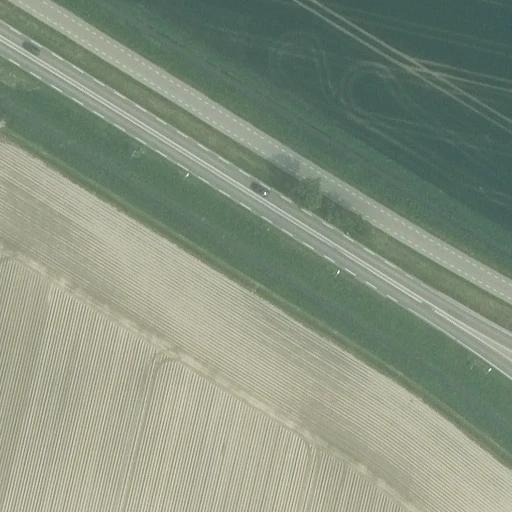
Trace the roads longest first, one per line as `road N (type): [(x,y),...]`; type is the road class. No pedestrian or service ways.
road 1 (secondary): [(494,346),(0,39)]
road 2 (unclassified): [(511,294),(26,0)]
road 3 (track): [(122,0),(511,237)]
